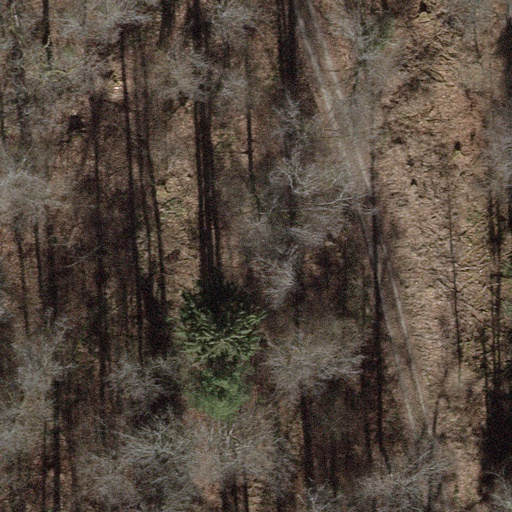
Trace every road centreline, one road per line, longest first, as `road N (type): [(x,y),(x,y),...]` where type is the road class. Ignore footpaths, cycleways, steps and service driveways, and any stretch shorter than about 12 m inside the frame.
road 1 (track): [(385,0),(337,75),(178,511)]
road 2 (track): [(311,0),(458,511)]
